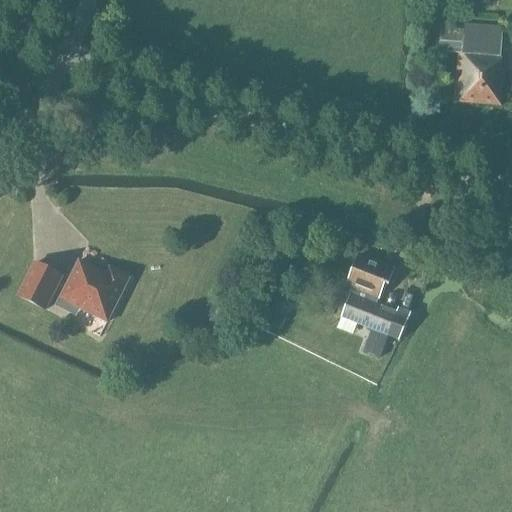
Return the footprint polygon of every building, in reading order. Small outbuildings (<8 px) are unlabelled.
[(442,30),(440,54),(458,55),(454,103),(501,107),(504,72),(500,71),(504,29),(465,26),(464,31),(442,30)] [(349,296),(341,318),(371,330),(363,352),(379,358),(396,314),(375,305),(385,281),(389,283),(394,270),(358,256),(343,293),(349,296)] [(77,262),(58,300),(105,324),(128,280),(108,269),(102,280),(91,275),(93,270),(77,262)] [(16,297),(43,311),(60,278),(33,264),(16,297)] [(202,313),(202,322),(223,323),(223,314),(202,313)] [(285,322),(279,318),(272,329),(279,332),(285,322)]
